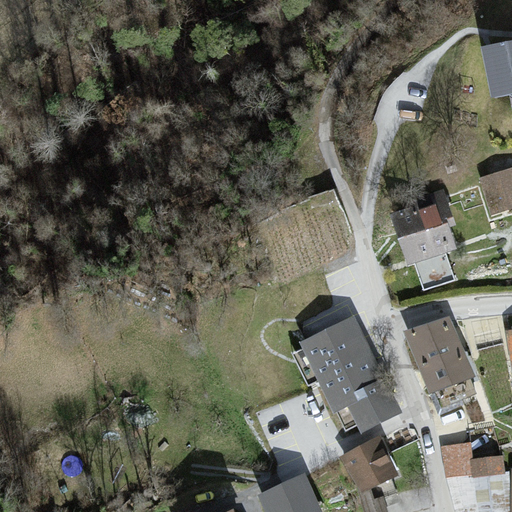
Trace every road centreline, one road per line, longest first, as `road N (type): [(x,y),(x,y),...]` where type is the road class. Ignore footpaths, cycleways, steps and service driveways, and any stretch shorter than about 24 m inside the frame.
road 1 (track): [(361,235),(323,144),(323,118),(391,0)]
road 2 (residential): [(443,511),(389,325)]
road 3 (residential): [(389,325),(444,309),(511,304)]
